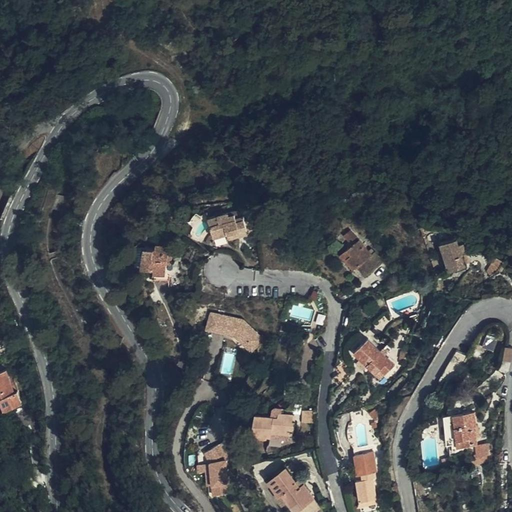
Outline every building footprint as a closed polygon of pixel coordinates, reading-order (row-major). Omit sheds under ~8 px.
[(224,213),(217,215),(211,216),(215,235),(229,232),(230,237),(240,234),(239,231),(248,228),(245,218),(243,218),(241,209),(224,213)] [(239,231),(240,234),(241,236),(250,234),(248,228),(239,231)] [(352,244),(359,238),(351,228),(343,234),(352,244)] [(449,269),(461,266),(457,252),(462,250),(467,249),(464,240),(459,241),(458,235),(440,240),(449,269)] [(359,263),(355,268),(364,278),(384,261),(375,251),(371,254),(359,238),(352,244),(347,249),(359,263)] [(156,247),(145,245),(142,265),(155,267),(166,268),(167,262),(167,259),(172,259),(174,244),(157,241),(156,247)] [(142,265),(145,245),(137,244),(134,264),(142,265)] [(352,270),(355,268),(359,263),(347,249),(339,255),(352,270)] [(457,252),(461,266),(466,265),(462,250),(457,252)] [(503,259),(495,255),(486,269),(493,273),(497,269),(500,265),(503,259)] [(245,317),(212,308),(207,326),(236,334),(253,352),(266,339),(245,317)] [(321,311),(318,321),(325,322),(327,313),(321,311)] [(489,332),(483,345),(494,349),(499,336),(489,332)] [(376,373),(380,369),(390,360),(369,337),(354,351),(376,373)] [(390,360),(380,369),(385,374),(395,364),(390,360)] [(352,376),(342,362),(335,367),(340,373),(334,377),(339,385),(352,376)] [(15,390),(7,368),(0,370),(0,395),(1,396),(5,407),(23,400),(18,389),(15,390)] [(304,420),(316,420),(316,409),(304,408),(304,420)] [(458,445),(480,442),(479,434),(477,422),(475,409),(454,411),(454,412),(458,442),(458,445)] [(260,432),(271,434),(272,430),(289,433),(293,434),(295,420),(293,420),(294,412),(279,410),(278,415),(256,411),(252,431),(260,432)] [(447,443),(458,442),(454,412),(444,414),(447,443)] [(227,437),(217,442),(224,457),(227,489),(231,489),(229,456),(227,437)] [(482,462),(493,460),(492,441),(480,442),(482,462)] [(217,442),(204,448),(209,459),(211,480),(212,490),(227,489),(224,457),(217,442)] [(356,479),(360,500),(377,497),(372,471),(377,470),(374,451),(354,454),(357,474),(360,473),(360,478),(356,479)] [(211,480),(209,459),(198,459),(198,467),(205,467),(207,481),(211,480)] [(291,461),(287,464),(291,470),(296,466),(291,461)] [(291,470),(287,464),(269,476),(280,493),(283,491),(296,510),(315,496),(304,481),(300,484),(291,470)] [(377,497),(360,500),(358,507),(378,504),(377,497)]
